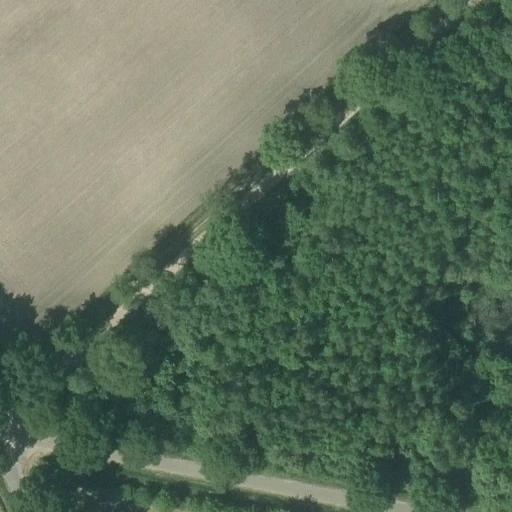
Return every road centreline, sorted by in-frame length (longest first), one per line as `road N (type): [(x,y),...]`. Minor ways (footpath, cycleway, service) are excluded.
road 1 (track): [(0,415),(254,181),(468,0)]
road 2 (unclassified): [(417,511),(0,433)]
